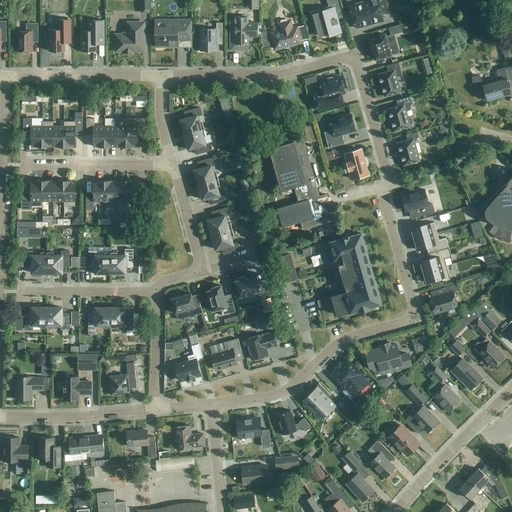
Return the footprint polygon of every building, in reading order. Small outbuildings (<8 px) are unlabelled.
[(249,0),(249,10),(259,10),(259,4),(259,0),(249,0)] [(323,12),(313,15),(319,37),(329,34),(330,36),(340,33),(336,19),(342,17),(337,0),(326,0),(329,9),(323,11),(323,12)] [(381,15),(388,13),(384,0),(365,0),(366,2),(350,6),(352,14),(350,14),(349,16),(351,23),(353,24),(355,23),(356,28),(383,21),(381,15)] [(419,19),(417,5),(410,7),(413,20),(419,19)] [(247,18),(229,18),(230,51),(248,51),(248,36),(255,36),(254,23),(247,23),(247,18)] [(58,30),(49,30),(49,52),(64,51),(64,38),(70,38),(70,20),(58,20),(58,30)] [(155,20),(155,47),(178,47),(178,45),(182,41),(191,41),(191,20),(155,20)] [(271,34),(275,50),(301,43),(301,41),(308,39),(305,26),(297,28),(297,27),(292,28),(290,21),(288,22),(286,20),(281,21),(280,24),(278,24),(280,32),(271,34)] [(88,31),(81,31),(81,51),(86,51),(88,53),(91,51),(93,51),(93,44),(103,44),(103,21),(88,21),(88,31)] [(116,35),(116,51),(144,51),(144,23),(128,23),(128,29),(126,29),(122,33),(122,35),(116,35)] [(200,29),(200,51),(216,51),(216,36),(222,36),(222,23),(216,23),(216,29),(200,29)] [(26,32),(18,32),(18,52),(32,52),(32,39),(38,39),(38,24),(26,24),(26,32)] [(402,32),(400,25),(388,28),(390,35),(402,32)] [(511,44),(508,30),(498,32),(505,60),(511,58),(511,44)] [(385,35),(369,39),(375,61),(391,56),(385,35)] [(388,72),(378,75),(385,97),(400,92),(396,78),(402,76),(398,63),(386,66),(388,72)] [(483,86),(488,100),(511,93),(511,91),(509,80),(511,78),(511,67),(511,66),(496,70),(500,81),(483,86)] [(320,83),(322,92),(313,95),(318,111),(334,107),(331,97),(345,93),(341,77),(332,80),(332,78),(322,80),(322,83),(320,83)] [(205,103),(215,100),(213,94),(203,97),(205,103)] [(397,107),(388,109),(394,131),(410,127),(410,125),(411,125),(412,123),(411,119),(408,118),(407,118),(405,111),(409,110),(410,108),(409,104),(412,104),(410,97),(396,101),(397,107)] [(180,120),(184,135),(204,129),(202,123),(199,124),(197,116),(201,115),(199,108),(184,112),(186,119),(180,120)] [(342,134),(355,131),(351,115),(330,121),(333,130),(324,132),(328,149),(344,144),(342,134)] [(64,122),(64,127),(64,147),(75,147),(75,134),(82,134),(82,118),(75,118),(75,122),(64,122)] [(31,135),(31,147),(42,147),(42,127),(32,127),(32,119),(23,119),(23,135),(31,135)] [(126,147),(137,147),(137,135),(144,135),(145,119),(126,119),(126,127),(126,147)] [(42,122),(42,127),(42,147),(53,147),(53,127),(53,122),(42,122)] [(312,125),(303,128),(308,144),(316,142),(312,125)] [(64,127),(53,127),(53,147),(64,147),(64,127)] [(93,147),(105,147),(105,127),(94,127),(93,147)] [(105,147),(115,147),(115,127),(105,127),(105,147)] [(115,147),(126,147),(126,127),(115,127),(115,147)] [(184,135),(188,150),(194,148),(196,155),(211,150),(209,143),(205,144),(203,137),(206,136),(204,129),(184,135)] [(407,141),(398,143),(404,166),(420,161),(413,139),(419,138),(417,132),(406,135),(407,141)] [(237,134),(229,136),(232,147),(240,145),(237,134)] [(303,230),(334,221),(326,195),(319,197),(303,140),(294,143),(294,142),(269,149),(281,191),(294,187),(299,203),(277,209),(282,227),(301,222),(303,230)] [(335,149),(336,159),(344,157),(343,148),(335,149)] [(352,179),(368,175),(361,150),(345,154),(347,162),(343,163),(346,172),(350,171),(352,179)] [(327,162),(334,160),(332,152),(325,154),(327,162)] [(194,170),(198,185),(218,179),(216,173),(213,174),(211,166),(215,165),(213,158),(198,162),(200,169),(194,170)] [(492,223),(501,228),(495,237),(498,239),(511,244),(510,230),(511,231),(511,176),(484,206),(483,208),(482,210),(482,212),(482,213),(483,216),(484,217),(485,218),(486,219),(492,223)] [(220,186),(218,179),(198,185),(202,200),(208,198),(210,205),(225,200),(223,193),(219,194),(217,187),(220,186)] [(32,206),(42,206),(42,201),(42,181),(31,181),(31,194),(21,193),(21,210),(32,210),(32,206)] [(42,201),(53,201),(53,181),(42,181),(42,201)] [(64,181),(53,181),(53,201),(64,201),(64,181)] [(75,181),(64,181),(64,201),(64,206),(75,206),(75,181)] [(93,201),(104,201),(104,181),(93,181),(93,194),(86,194),(86,210),(93,210),(93,201)] [(104,201),(115,201),(115,181),(104,181),(104,201)] [(115,201),(126,201),(126,181),(115,181),(115,201)] [(137,181),(126,181),(126,201),(143,201),(143,187),(137,187),(137,181)] [(406,198),(410,215),(435,209),(430,192),(406,198)] [(252,199),(246,201),(253,222),(258,220),(252,199)] [(208,220),(212,235),(232,230),(230,223),(227,224),(225,216),(229,215),(227,208),(212,212),(214,219),(208,220)] [(412,225),(415,233),(432,229),(429,221),(412,225)] [(262,232),(260,224),(252,226),(254,234),(262,232)] [(39,228),(38,228),(16,228),(16,231),(16,237),(38,237),(40,237),(47,237),(47,235),(47,228),(39,228)] [(234,236),(232,230),(212,235),(216,250),(222,248),(224,255),(239,251),(237,243),(233,245),(231,237),(234,236)] [(361,233),(323,244),(325,249),(322,250),(324,258),(327,257),(328,260),(346,255),(349,265),(339,268),(346,292),(332,296),(338,315),(359,309),(359,312),(370,309),(369,306),(380,303),(361,233)] [(421,253),(436,249),(433,240),(418,244),(421,253)] [(446,266),(444,259),(451,257),(448,248),(428,253),(430,259),(420,262),(423,272),(446,266)] [(117,253),(111,253),(111,274),(126,274),(126,268),(133,268),(133,250),(125,250),(125,256),(117,256),(117,253)] [(32,267),(32,273),(47,273),(47,253),(40,253),(40,256),(32,256),(32,251),(25,251),(25,267),(32,267)] [(54,253),(47,253),(47,273),(62,273),(62,267),(69,267),(69,251),(61,251),(61,256),(54,256),(54,253)] [(95,273),(111,274),(111,253),(104,253),(104,256),(96,256),(96,251),(89,251),(89,267),(95,267),(95,273)] [(291,254),(279,258),(286,283),(298,280),(291,254)] [(450,280),(446,266),(423,272),(426,283),(430,282),(442,279),(443,282),(450,280)] [(257,285),(255,276),(245,279),(245,277),(237,279),(237,281),(235,282),(239,297),(244,296),(245,298),(252,296),(252,294),(258,292),(260,298),(268,296),(265,283),(257,285)] [(315,290),(325,289),(323,277),(313,278),(315,290)] [(443,294),(430,298),(434,314),(447,310),(449,316),(457,314),(455,308),(457,307),(453,292),(456,291),(454,285),(442,289),(443,294)] [(225,302),(221,286),(212,288),(213,290),(207,292),(212,311),(220,309),(222,316),(236,312),(232,300),(225,302)] [(174,308),(176,313),(178,320),(203,313),(199,299),(193,301),(191,294),(172,299),(172,301),(170,302),(172,308),(174,308)] [(325,304),(331,302),(329,295),(322,298),(325,304)] [(47,308),(32,308),(32,314),(25,314),(25,330),(32,330),(32,325),(40,325),(40,328),(47,328),(47,308)] [(62,308),(47,308),(47,328),(54,328),(54,325),(61,325),(61,330),(69,330),(69,314),(62,314),(62,308)] [(104,329),(110,329),(110,308),(95,308),(95,314),(88,314),(88,334),(96,334),(96,326),(104,326),(104,329)] [(126,314),(126,308),(110,308),(110,329),(117,329),(117,326),(125,326),(125,330),(133,330),(133,314),(126,314)] [(501,321),(491,310),(481,319),(492,330),(501,321)] [(254,320),(257,329),(270,326),(267,316),(254,320)] [(484,336),(490,331),(478,318),(470,325),(476,331),(477,329),(484,336)] [(511,325),(509,323),(501,331),(508,339),(511,335),(511,336),(511,325)] [(261,335),(246,339),(252,360),(267,356),(265,348),(269,347),(269,348),(277,345),(273,333),(262,336),(261,335)] [(203,359),(196,334),(188,337),(194,355),(187,357),(189,362),(175,366),(179,381),(185,379),(186,380),(195,377),(194,376),(200,375),(196,361),(203,359)] [(459,343),(467,352),(473,347),(465,338),(459,343)] [(505,357),(490,342),(486,338),(482,343),(478,342),(474,346),(474,349),(479,353),(494,367),(505,357)] [(174,351),(186,347),(183,339),(171,343),(174,351)] [(226,351),(211,355),(215,370),(237,364),(234,354),(241,352),(238,339),(223,343),(226,351)] [(450,347),(458,355),(464,349),(456,341),(450,347)] [(381,348),(366,352),(370,367),(372,367),(373,370),(380,368),(382,373),(411,365),(408,353),(400,355),(396,344),(391,345),(390,342),(380,345),(381,348)] [(98,353),(78,354),(78,370),(98,370),(98,353)] [(462,359),(451,370),(471,390),(482,378),(462,359)] [(331,375),(345,389),(347,386),(356,395),(368,383),(360,374),(347,360),(331,375)] [(109,377),(111,395),(130,393),(128,380),(135,379),(134,363),(126,364),(127,375),(109,377)] [(430,372),(442,383),(447,377),(436,366),(430,372)] [(401,372),(391,374),(394,384),(404,381),(403,375),(408,374),(407,368),(401,369),(401,372)] [(16,377),(16,399),(32,399),(32,390),(43,390),(43,378),(32,378),(32,377),(16,377)] [(64,377),(64,399),(79,399),(79,394),(91,394),(91,382),(79,382),(79,377),(64,377)] [(427,399),(412,384),(405,392),(420,406),(427,399)] [(460,400),(445,385),(433,396),(449,412),(460,400)] [(302,401),(301,401),(321,421),(320,420),(334,405),(335,407),(336,406),(324,394),(323,394),(317,388),(303,402),(302,401)] [(360,398),(350,409),(359,418),(369,407),(360,398)] [(423,428),(428,433),(439,422),(423,406),(412,417),(410,415),(404,421),(417,434),(423,428)] [(288,407),(273,411),(282,436),(295,432),(301,435),(303,439),(313,434),(310,429),(304,420),(301,422),(302,425),(294,427),(288,407)] [(268,439),(266,428),(257,429),(255,417),(236,420),(239,436),(257,433),(258,441),(268,439)] [(190,426),(175,428),(177,450),(192,449),(192,447),(204,446),(203,434),(191,435),(190,426)] [(401,426),(389,437),(406,454),(418,443),(401,426)] [(127,433),(128,446),(147,444),(148,458),(156,457),(154,437),(148,437),(147,430),(127,433)] [(102,435),(69,438),(71,455),(104,451),(102,435)] [(3,438),(3,462),(19,462),(19,460),(28,460),(28,446),(19,446),(19,438),(3,438)] [(39,438),(39,459),(48,459),(48,467),(60,467),(60,451),(54,451),(54,438),(39,438)] [(377,440),(367,450),(375,458),(369,464),(374,469),(375,467),(385,478),(395,468),(384,457),(389,452),(377,440)] [(157,443),(158,454),(167,453),(165,441),(157,443)] [(341,453),(339,445),(332,447),(335,455),(341,453)] [(349,452),(342,458),(354,471),(361,465),(349,452)] [(157,472),(195,468),(194,456),(155,461),(157,472)] [(275,458),(276,470),(299,467),(298,456),(275,458)] [(325,477),(319,465),(310,469),(317,482),(325,477)] [(246,468),(240,468),(242,484),(248,484),(267,482),(266,466),(246,468)] [(95,476),(94,468),(86,468),(87,477),(95,476)] [(479,469),(470,479),(481,489),(485,484),(491,488),(495,484),(502,498),(507,496),(496,472),(489,479),(479,469)] [(358,473),(346,484),(362,502),(374,491),(358,473)] [(479,511),(485,505),(476,494),(481,489),(470,479),(460,489),(476,504),(469,511),(470,511),(479,511)] [(342,492),(332,480),(328,483),(325,485),(332,493),(336,498),(342,492)] [(203,504),(199,504),(190,504),(182,504),(174,506),(166,508),(159,509),(152,510),(145,510),(138,510),(137,511),(126,511),(125,502),(115,503),(114,492),(97,493),(98,511),(208,511),(207,505),(203,504)] [(331,507),(328,509),(330,511),(350,511),(349,510),(354,506),(343,492),(342,492),(336,498),(332,493),(324,499),(331,507)] [(312,497),(303,502),(309,511),(316,511),(320,510),(312,497)] [(245,499),(245,500),(246,502),(243,502),(245,510),(245,511),(257,509),(255,500),(251,501),(250,499),(245,499)]
